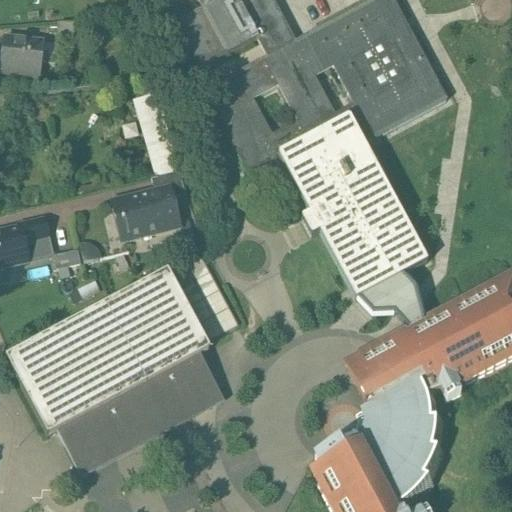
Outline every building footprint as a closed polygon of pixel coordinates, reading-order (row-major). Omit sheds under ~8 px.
[(270,0),(195,0),(202,12),(181,25),(191,75),(256,41),(267,61),(203,95),(250,184),(282,167),(309,218),(301,222),(306,232),(311,241),(319,237),(356,304),(425,267),(362,149),(446,103),(391,0),(380,0),(295,46),(270,0)] [(81,24),(57,26),(56,40),(82,38),(81,24)] [(43,46),(3,41),(0,68),(0,75),(39,80),(43,46)] [(148,65),(136,67),(139,81),(151,79),(148,65)] [(157,101),(151,79),(139,81),(143,101),(134,103),(141,128),(148,127),(158,178),(150,180),(151,181),(179,175),(157,101)] [(151,181),(154,195),(168,191),(171,200),(186,196),(179,175),(151,181)] [(154,195),(114,205),(124,244),(178,230),(171,200),(168,191),(154,195)] [(44,223),(17,229),(18,231),(19,231),(23,245),(47,239),(44,223)] [(18,231),(0,235),(0,271),(27,264),(23,245),(19,231),(18,231)] [(47,239),(23,245),(27,264),(52,259),(47,239)] [(76,254),(53,259),(52,259),(56,273),(79,268),(76,254)] [(166,277),(5,363),(46,441),(58,435),(81,480),(221,405),(197,361),(208,355),(166,277)] [(511,281),(344,371),(364,408),(372,403),(375,409),(361,417),(361,418),(355,421),(356,426),(356,431),(354,436),(350,439),(345,441),(339,440),(337,447),(337,446),(313,459),(319,471),(311,476),(330,511),(409,511),(416,507),(423,500),(433,488),(429,485),(436,473),(442,456),(438,455),(440,442),(442,424),(436,424),(436,416),(435,408),(432,399),(440,396),(445,407),(460,399),(456,391),(511,361),(511,281)] [(211,339),(238,329),(232,313),(205,324),(211,339)]
